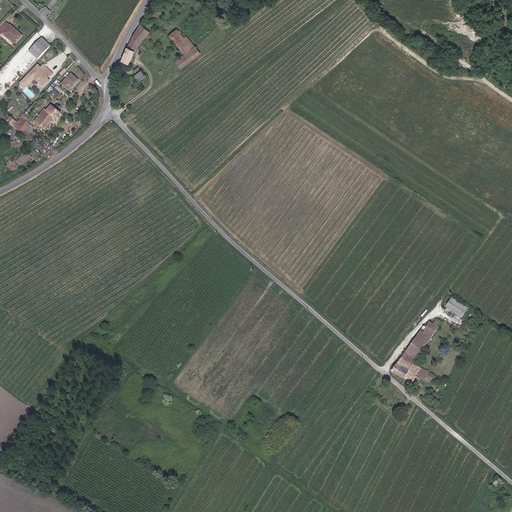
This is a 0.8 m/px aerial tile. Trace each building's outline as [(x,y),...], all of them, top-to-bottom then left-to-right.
[(5,23),(0,28),(0,36),(1,35),(14,46),(20,38),(14,34),(16,32),(5,23)] [(139,32),(148,37),(150,33),(138,27),(137,31),(139,32)] [(133,41),(141,45),(143,46),(148,37),(139,32),(137,37),(135,35),(133,41)] [(170,39),(178,48),(185,42),(178,33),(170,39)] [(29,49),(38,58),(51,45),(42,36),(29,49)] [(185,42),(178,48),(186,58),(195,50),(187,40),(185,42)] [(131,45),(139,49),(141,45),(133,41),(131,45)] [(139,49),(131,45),(124,63),(131,66),(139,49)] [(196,51),(177,66),(182,73),(201,57),(196,51)] [(41,66),(38,64),(30,73),(36,78),(44,85),(47,81),(49,82),(51,79),(48,77),(49,75),(51,76),(54,72),(43,63),(41,66)] [(136,75),(140,80),(146,74),(142,70),(136,75)] [(79,78),(72,71),(63,82),(70,88),(79,78)] [(29,85),(36,78),(30,73),(22,82),(22,83),(21,85),(25,88),(29,84),(29,85)] [(131,74),(123,81),(127,85),(135,78),(131,74)] [(62,112),(52,104),(47,109),(37,121),(43,127),(54,114),(57,117),(62,112)] [(34,119),(37,121),(47,109),(45,107),(34,119)] [(14,124),(13,124),(16,127),(23,119),(21,117),(18,120),(16,120),(14,124)] [(3,122),(10,128),(13,124),(14,124),(7,118),(3,122)] [(23,119),(16,127),(21,132),(28,124),(23,119)] [(466,307),(459,317),(474,328),(481,319),(466,307)] [(438,327),(430,337),(427,335),(397,375),(416,387),(420,380),(430,385),(434,378),(418,368),(431,350),(437,343),(445,332),(438,327)] [(258,401),(253,406),(261,412),(265,407),(258,401)]
